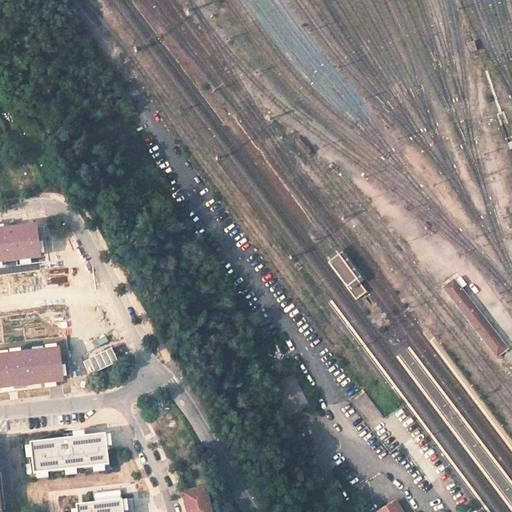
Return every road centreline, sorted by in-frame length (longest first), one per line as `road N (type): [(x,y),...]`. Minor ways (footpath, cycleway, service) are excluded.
road 1 (residential): [(0,213),(36,205),(75,221),(152,371)]
road 2 (residential): [(254,511),(180,391),(152,371)]
road 3 (residential): [(0,413),(123,400)]
road 4 (residential): [(123,400),(171,511)]
